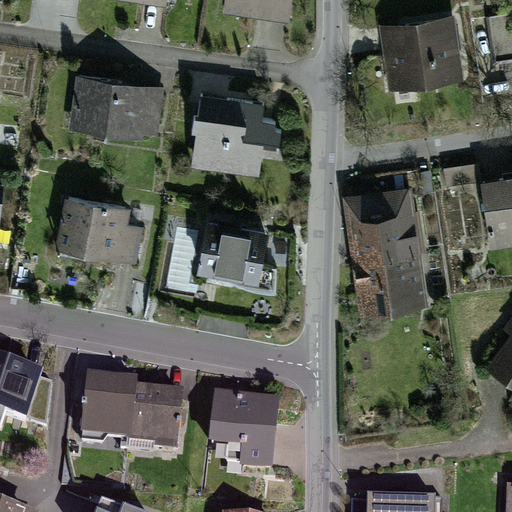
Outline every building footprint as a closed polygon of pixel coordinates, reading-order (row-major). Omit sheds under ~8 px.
[(289,0),(224,0),(224,3),(287,12),(289,0)] [(449,14),(384,24),(393,85),(459,75),(449,14)] [(161,83),(78,74),(73,126),(156,135),(161,83)] [(262,102),(205,95),(196,161),(255,169),(259,136),(278,139),(280,124),(260,121),(262,102)] [(445,167),(446,178),(480,174),(479,163),(445,167)] [(511,173),(486,177),(493,240),(511,238),(511,173)] [(413,186),(348,196),(365,306),(426,296),(417,242),(422,241),(413,186)] [(125,208),(68,196),(59,240),(133,257),(140,226),(122,222),(125,208)] [(269,226),(207,215),(199,260),(261,271),(269,226)] [(511,329),(511,335),(491,362),(511,378),(511,321),(508,326),(511,329)] [(40,370),(0,357),(0,409),(26,418),(40,370)] [(133,379),(87,376),(83,432),(129,435),(128,442),(177,446),(180,391),(133,388),(133,379)] [(276,401),(220,396),(216,441),(243,444),(242,463),(270,465),(276,401)] [(435,511),(435,500),(372,498),(371,511),(435,511)] [(130,511),(104,502),(100,511),(130,511)]
